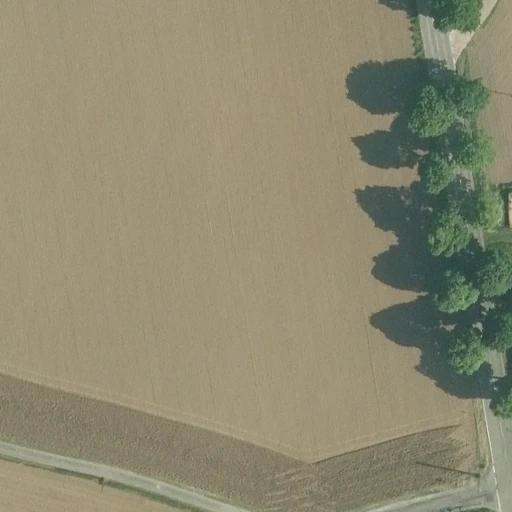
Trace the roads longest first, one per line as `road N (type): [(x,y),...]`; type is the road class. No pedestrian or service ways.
road 1 (secondary): [(426,53),(508,474)]
road 2 (unclassified): [(392,511),(508,474)]
